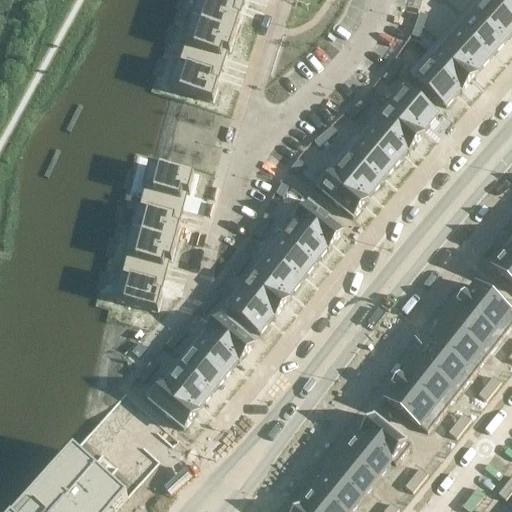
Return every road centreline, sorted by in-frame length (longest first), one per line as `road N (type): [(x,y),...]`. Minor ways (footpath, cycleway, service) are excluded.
road 1 (residential): [(511,125),(260,432),(202,488)]
road 2 (residential): [(229,511),(373,319),(511,156)]
road 3 (residential): [(239,163),(369,37),(385,0)]
road 4 (residential): [(285,0),(239,163)]
